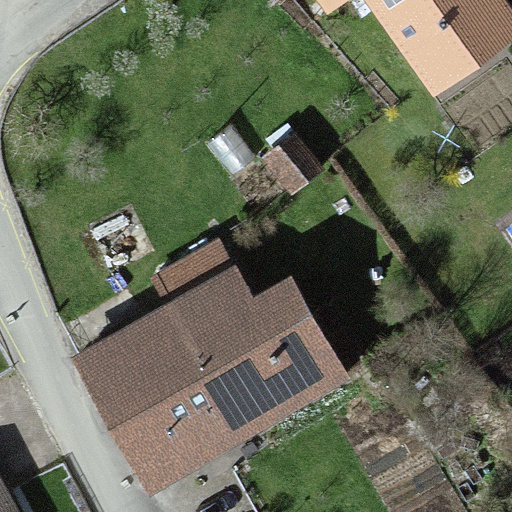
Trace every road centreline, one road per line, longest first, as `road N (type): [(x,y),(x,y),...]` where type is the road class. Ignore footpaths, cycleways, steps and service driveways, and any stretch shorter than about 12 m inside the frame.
road 1 (residential): [(133,511),(0,245)]
road 2 (residential): [(0,73),(105,0)]
